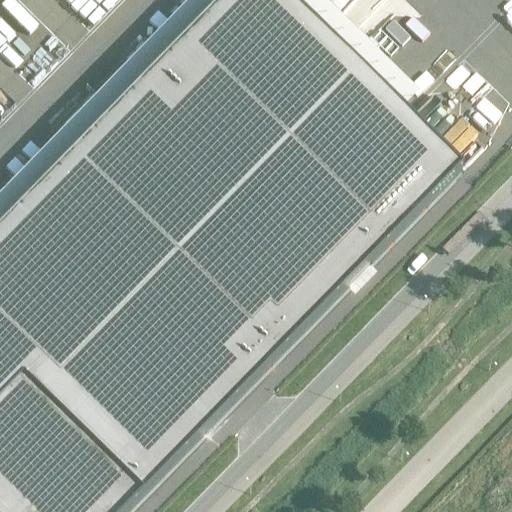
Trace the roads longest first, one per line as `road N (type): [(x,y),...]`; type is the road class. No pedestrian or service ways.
road 1 (unclassified): [(511,195),(204,511)]
road 2 (unclassified): [(511,377),(382,511)]
